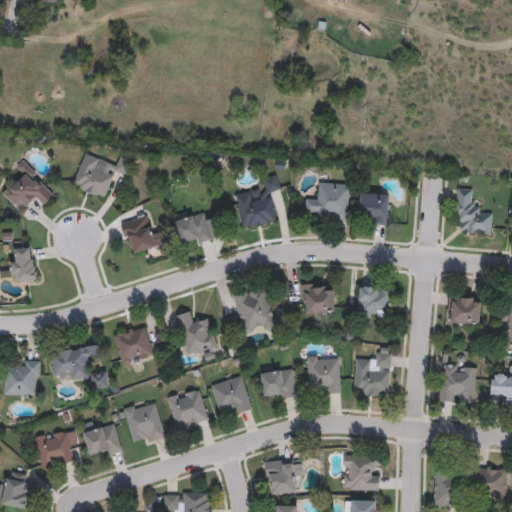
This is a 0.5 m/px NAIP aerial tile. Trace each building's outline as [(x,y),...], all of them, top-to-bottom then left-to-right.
[(71,189),(82,156),(116,167),(119,159),(132,163),(126,180),(114,176),(106,201),(71,189)] [(35,201),(20,215),(2,196),(23,176),(15,168),(22,162),(55,196),(42,208),(35,201)] [(241,232),(234,197),(263,191),(261,180),(277,176),(280,192),(270,194),(277,225),(241,232)] [(349,185),(347,224),(314,222),(314,213),(304,213),(304,202),(315,202),(315,184),(349,185)] [(490,237),(461,235),(461,224),(453,223),(455,190),(474,191),(473,212),(492,213),(490,237)] [(357,215),(358,195),(388,196),(387,227),(367,226),(367,216),(357,215)] [(143,215),(158,245),(132,258),(118,228),(143,215)] [(189,239),(177,242),(173,222),(205,215),(211,242),(191,246),(189,239)] [(11,284),(9,262),(15,262),(14,250),(32,248),(36,282),(11,284)] [(334,315),(303,318),(300,286),(323,285),(323,291),(332,291),(334,315)] [(357,319),(357,288),(391,289),(391,320),(357,319)] [(233,296),(267,289),(275,330),(241,337),(233,296)] [(447,325),(448,295),(472,296),(471,304),(479,304),(478,326),(447,325)] [(174,317),(193,312),(196,321),(207,318),(217,351),(186,360),(174,317)] [(112,337),(144,327),(154,357),(121,367),(112,337)] [(106,372),(108,390),(92,392),(90,379),(65,382),(64,374),(52,375),(49,353),(97,347),(98,355),(86,357),(88,374),(106,372)] [(390,355),(387,399),(352,396),(354,362),(370,364),(371,354),(390,355)] [(306,388),(305,358),(338,356),(340,396),(318,397),(317,388),(306,388)] [(39,364),(39,397),(3,397),(3,364),(39,364)] [(439,404),(440,367),(475,368),(473,405),(439,404)] [(490,375),(510,376),(511,368),(511,409),(502,409),(503,397),(489,396),(490,375)] [(262,403),(259,374),(292,370),(296,398),(262,403)] [(242,378),(251,412),(230,417),(228,410),(217,413),(210,386),(242,378)] [(200,391),(208,426),(175,434),(166,399),(200,391)] [(132,447),(122,410),(155,402),(164,439),(132,447)] [(120,454),(88,459),(83,432),(115,427),(120,454)] [(66,432),(73,463),(40,470),(33,439),(66,432)] [(342,457),(377,457),(377,492),(342,492),(342,457)] [(266,497),(264,463),(301,461),(302,482),(294,483),(295,495),(266,497)] [(433,507),(433,469),(450,469),(450,479),(459,479),(459,507),(433,507)] [(505,471),(505,498),(473,498),(473,471),(505,471)] [(20,483),(34,486),(29,511),(0,505),(0,484),(1,479),(20,483)] [(163,511),(163,494),(208,494),(208,511),(163,511)] [(377,502),(377,511),(344,511),(344,502),(377,502)]
